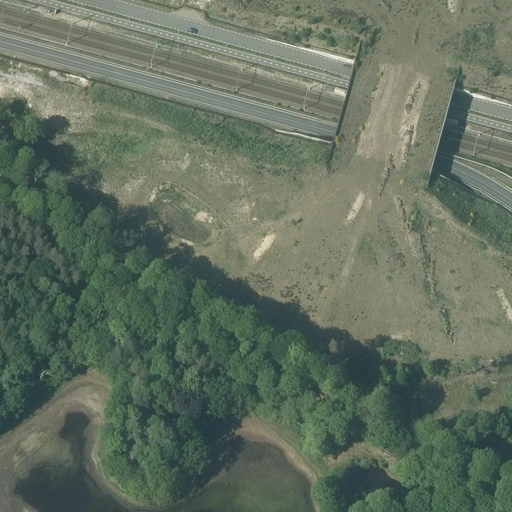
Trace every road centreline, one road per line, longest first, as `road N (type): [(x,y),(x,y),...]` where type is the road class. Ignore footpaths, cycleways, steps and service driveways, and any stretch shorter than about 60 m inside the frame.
road 1 (track): [(511,503),(318,400),(155,293),(0,403)]
road 2 (secondary): [(511,111),(103,0)]
